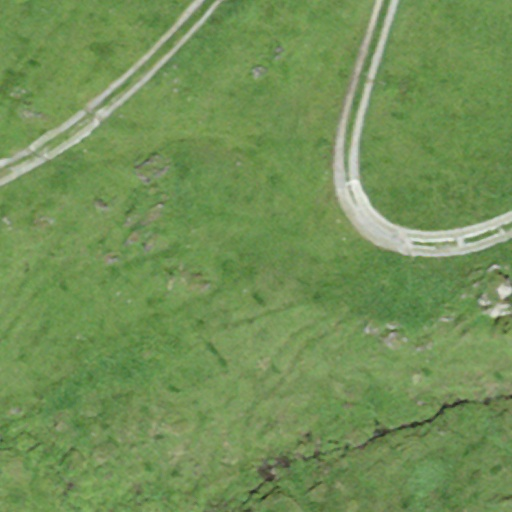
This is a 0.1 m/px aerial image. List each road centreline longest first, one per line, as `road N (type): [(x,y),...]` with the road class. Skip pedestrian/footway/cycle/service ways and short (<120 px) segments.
road 1 (track): [(511,241),(427,257),(379,233),(353,151),(403,0)]
road 2 (track): [(230,0),(58,161),(0,183)]
